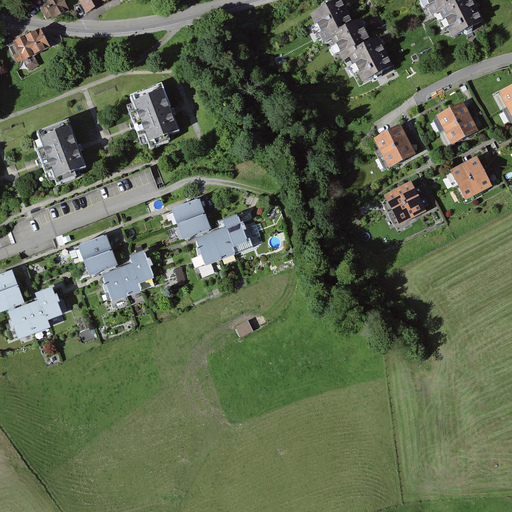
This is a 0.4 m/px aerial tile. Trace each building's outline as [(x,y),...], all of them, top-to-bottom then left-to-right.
[(49,0),(44,3),(39,6),(46,19),(50,16),(52,20),(69,10),(62,0),(49,0)] [(80,0),(87,12),(106,0),(80,0)] [(321,9),(312,14),(325,39),(332,36),(342,56),(347,52),(372,40),(361,18),(354,21),(353,19),(342,0),(337,0),(331,3),(326,1),(322,4),(321,9)] [(426,0),(434,14),(440,11),(448,25),(453,35),(464,30),(467,31),(472,29),(472,26),(483,20),(472,0),(426,0)] [(14,46),(9,48),(18,66),(25,62),(30,73),(40,68),(35,58),(49,51),(39,31),(13,44),(14,46)] [(372,40),(347,52),(362,81),(373,76),(377,77),(382,74),(382,71),(394,65),(389,56),(379,36),(372,40)] [(161,84),(130,95),(133,104),(127,106),(141,144),(146,142),(149,148),(171,140),(169,134),(179,131),(171,112),(170,112),(168,106),(169,106),(161,84)] [(511,85),(499,92),(507,107),(511,103),(511,85)] [(437,116),(444,130),(471,116),(463,102),(437,116)] [(471,116),(444,130),(452,145),(479,131),(471,116)] [(69,120),(38,131),(41,139),(35,142),(49,179),(54,178),(56,184),(79,176),(76,170),(86,166),(79,147),(78,148),(76,142),(77,141),(69,120)] [(374,139),(381,153),(408,139),(400,124),(374,139)] [(408,139),(381,153),(390,168),(416,153),(408,139)] [(451,170),(458,185),(485,170),(477,156),(451,170)] [(485,170),(458,185),(466,199),(493,185),(485,170)] [(384,196),(392,210),(419,196),(411,182),(384,196)] [(419,196),(392,210),(399,224),(426,211),(419,196)] [(200,198),(171,209),(172,213),(166,216),(168,221),(171,220),(173,225),(177,224),(205,213),(200,198)] [(212,229),(205,213),(177,224),(178,227),(175,228),(179,240),(183,238),(184,239),(212,229)] [(237,214),(223,219),(226,228),(236,254),(262,244),(253,223),(245,226),(244,222),(241,223),(237,214)] [(236,254),(226,228),(211,234),(221,260),(236,254)] [(221,260),(211,234),(197,239),(199,246),(197,248),(200,256),(191,259),(195,269),(221,260)] [(107,235),(78,246),(79,249),(75,251),(79,262),(84,260),(113,250),(107,235)] [(119,265),(113,250),(84,260),(88,270),(83,272),(85,278),(119,265)] [(145,251),(129,257),(131,264),(142,291),(154,286),(152,279),(154,278),(150,266),(153,265),(150,258),(148,258),(145,251)] [(142,291),(131,264),(117,269),(128,296),(142,291)] [(182,267),(175,269),(179,284),(186,282),(182,267)] [(128,296),(117,269),(102,275),(106,284),(103,285),(105,293),(109,292),(113,302),(128,296)] [(12,270),(0,274),(0,291),(18,284),(12,270)] [(0,312),(25,303),(18,284),(0,291),(0,312)] [(52,287),(36,293),(38,300),(46,320),(68,311),(63,300),(60,301),(57,293),(55,294),(52,287)] [(243,298),(220,311),(233,335),(257,323),(243,298)] [(46,320),(38,300),(24,305),(35,334),(49,328),(46,320)] [(35,334),(24,305),(8,311),(12,320),(9,321),(12,329),(9,330),(14,342),(35,334)]
